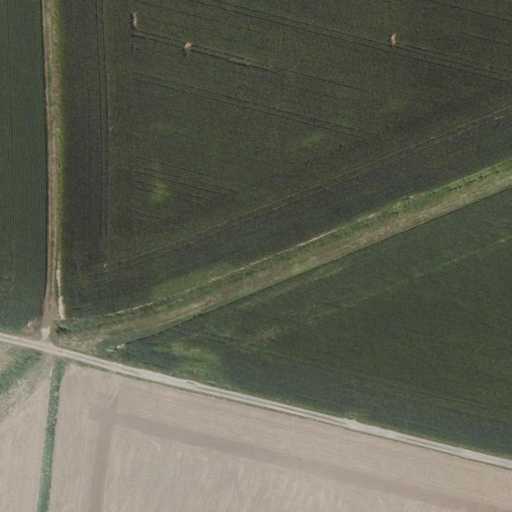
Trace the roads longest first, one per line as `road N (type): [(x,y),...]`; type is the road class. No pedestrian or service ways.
road 1 (track): [(0,336),(511,457)]
road 2 (track): [(47,347),(47,0)]
